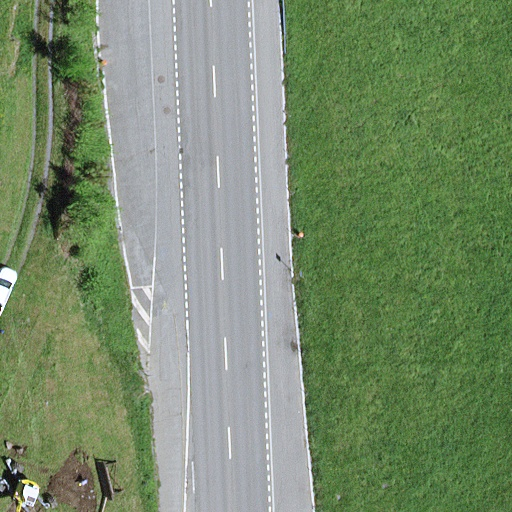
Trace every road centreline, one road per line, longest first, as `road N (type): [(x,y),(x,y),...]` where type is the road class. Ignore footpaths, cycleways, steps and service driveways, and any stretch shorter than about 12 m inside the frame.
road 1 (primary): [(210,0),(233,511)]
road 2 (track): [(0,291),(39,181),(48,0)]
